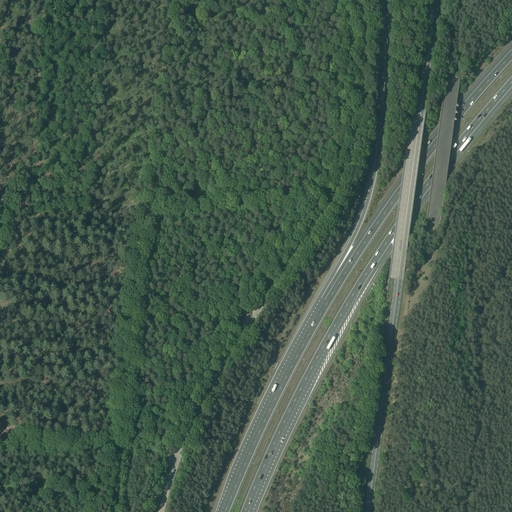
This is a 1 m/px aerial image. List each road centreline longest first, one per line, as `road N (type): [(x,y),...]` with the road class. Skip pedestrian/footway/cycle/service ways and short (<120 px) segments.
road 1 (tertiary): [(160,511),(209,389),(348,162),(364,83),(359,0)]
road 2 (primary): [(367,511),(435,0)]
road 3 (motorway): [(247,511),(354,297),(417,200),(511,85)]
road 4 (track): [(116,448),(172,0)]
road 5 (motorway): [(511,52),(391,199),(326,301)]
road 6 (motorway): [(384,0),(386,88),(376,162),(326,301)]
road 7 (track): [(0,269),(3,213),(24,212),(43,0)]
road 8 (motorway): [(326,301),(270,402),(223,511)]
road 9 (track): [(0,440),(182,453)]
road 10 (track): [(24,212),(146,203)]
